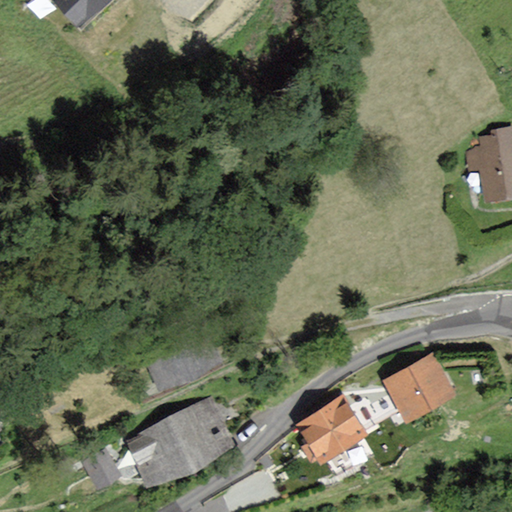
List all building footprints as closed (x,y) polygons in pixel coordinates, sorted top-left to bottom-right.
[(52,0),(78,27),(107,0),(52,0)] [(511,198),(511,125),(491,130),(492,135),(480,137),(481,148),(467,150),(470,171),(480,169),(486,203),(511,198)] [(226,362),(207,320),(140,350),(160,393),(226,362)] [(458,394),(435,352),(383,380),(406,422),(458,394)] [(369,433),(345,395),(297,425),(321,463),(369,433)] [(232,447),(210,401),(131,439),(154,486),(232,447)] [(119,476),(106,451),(86,461),(99,487),(119,476)]
